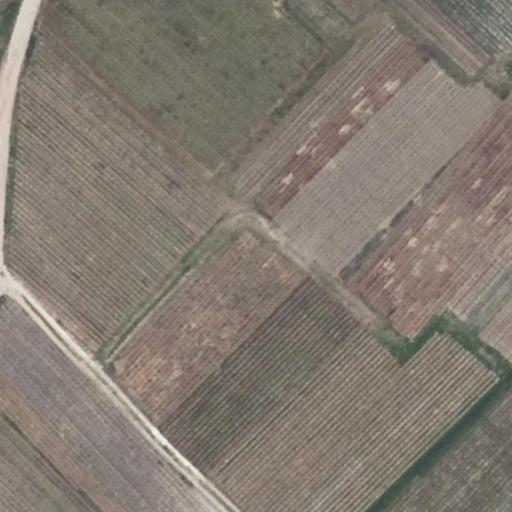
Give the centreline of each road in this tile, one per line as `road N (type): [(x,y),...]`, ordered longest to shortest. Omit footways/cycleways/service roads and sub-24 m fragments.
road 1 (track): [(0,268),(229,511)]
road 2 (track): [(0,178),(8,79),(33,0)]
